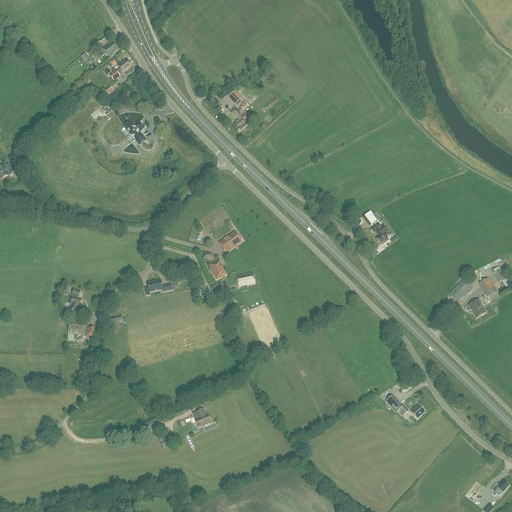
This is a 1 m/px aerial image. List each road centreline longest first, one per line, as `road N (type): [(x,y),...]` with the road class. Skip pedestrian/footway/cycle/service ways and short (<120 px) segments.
road 1 (unclassified): [(511,413),(375,278),(343,231),(271,178),(207,115),(173,60)]
road 2 (primary): [(511,426),(191,110)]
road 3 (unclassified): [(511,462),(441,403),(402,337),(226,162)]
road 4 (unclassified): [(0,452),(40,441),(92,388),(105,305),(149,268),(149,227)]
road 5 (unclassified): [(103,0),(171,105),(226,162)]
road 6 (unclassified): [(149,227),(0,209)]
